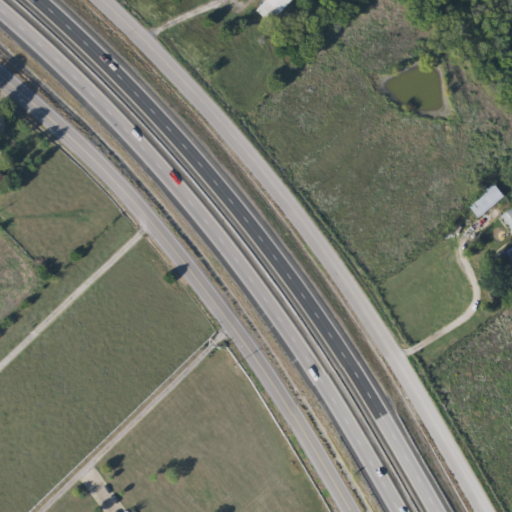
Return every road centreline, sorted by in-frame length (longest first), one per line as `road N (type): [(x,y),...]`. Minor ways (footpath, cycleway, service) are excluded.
road 1 (motorway): [(440,511),(272,248),(171,124),(41,0)]
road 2 (motorway): [(0,8),(170,174),(247,267),(404,511)]
road 3 (residential): [(100,0),(258,164),(374,319),(488,511)]
road 4 (residential): [(0,78),(65,128),(157,222),(247,340),(357,511)]
road 5 (residential): [(0,366),(157,222)]
